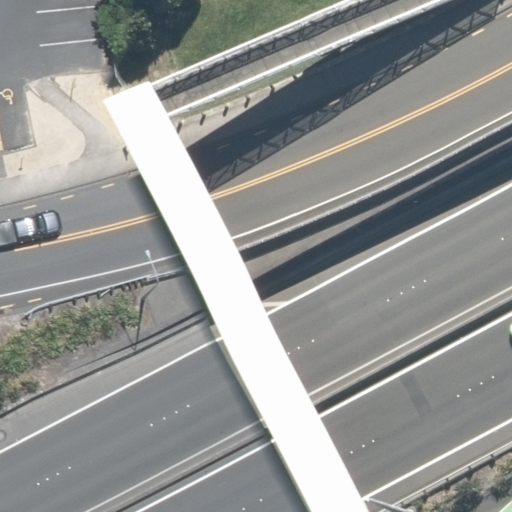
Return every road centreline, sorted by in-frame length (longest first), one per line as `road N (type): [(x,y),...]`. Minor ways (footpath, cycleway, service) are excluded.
road 1 (trunk): [(0,505),(511,232)]
road 2 (unclassified): [(511,68),(256,181),(138,221),(0,252)]
road 3 (trunk): [(511,368),(241,511)]
